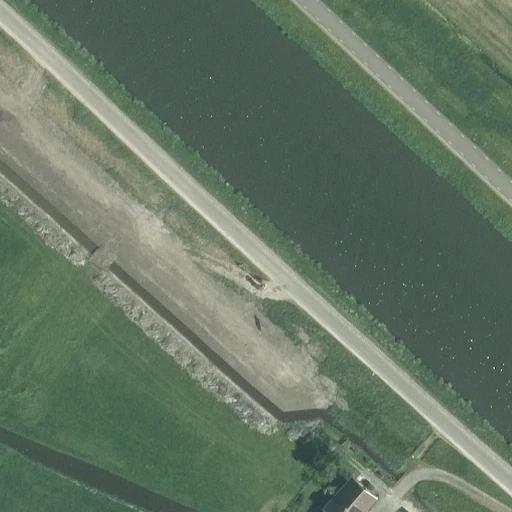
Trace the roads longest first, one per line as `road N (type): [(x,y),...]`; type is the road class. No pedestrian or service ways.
road 1 (tertiary): [(511,483),(0,17)]
road 2 (tertiary): [(511,193),(305,0)]
